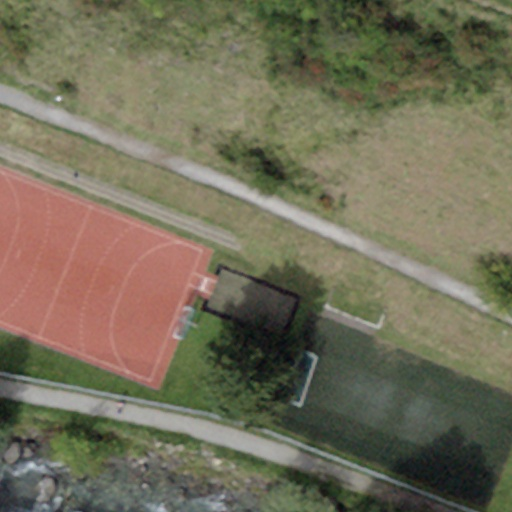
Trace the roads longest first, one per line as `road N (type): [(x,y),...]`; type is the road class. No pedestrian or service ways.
road 1 (track): [(0,92),(299,215),(511,317)]
road 2 (track): [(429,511),(176,424),(0,389)]
